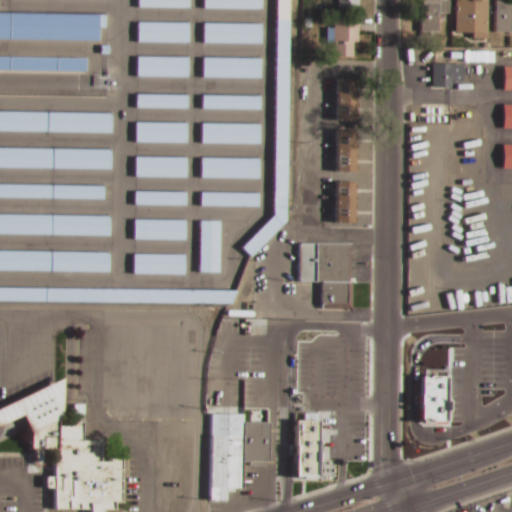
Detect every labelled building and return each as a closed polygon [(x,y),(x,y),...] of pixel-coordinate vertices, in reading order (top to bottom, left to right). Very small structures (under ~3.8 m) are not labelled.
[(187,0),(187,8),(136,8),(136,0),(187,0)] [(260,0),(260,10),(203,9),(203,0),(260,0)] [(287,0),(284,222),(248,257),(239,248),(271,217),(274,0),(287,0)] [(337,0),(358,0),(358,15),(337,15),(337,0)] [(420,17),(422,17),(422,1),(448,0),(448,14),(438,14),(438,32),(420,32),(420,17)] [(455,0),(487,0),(487,33),(455,33),(455,0)] [(494,1),(511,1),(511,15),(511,33),(494,33),(494,1)] [(96,40),(0,37),(0,14),(103,17),(102,29),(96,29),(96,40)] [(135,23),(187,24),(186,43),(135,42),(135,23)] [(333,24),(358,24),(358,42),(353,42),(353,58),(333,58),(333,24)] [(202,43),(202,25),(260,25),(259,43),(202,43)] [(463,63),(463,53),(487,53),(487,63),(463,63)] [(0,71),(0,58),(83,60),(83,73),(0,71)] [(135,58),(186,59),(186,78),(134,77),(135,58)] [(258,77),(201,77),(201,59),(259,59),(258,77)] [(449,88),(431,88),(431,65),(461,65),(461,81),(449,81),(449,88)] [(502,68),(511,68),(511,91),(502,91),(502,68)] [(335,81),(354,81),(354,122),(335,122),(335,81)] [(185,109),(135,108),(135,95),(185,96),(185,109)] [(200,97),(258,97),(258,110),(200,109),(200,97)] [(501,106),(511,106),(511,129),(500,129),(501,106)] [(109,134),(0,132),(0,113),(110,115),(109,134)] [(133,124),(185,124),(185,143),(133,143),(133,124)] [(200,144),(200,125),(258,125),(258,144),(200,144)] [(335,132),(353,132),(354,173),(335,174),(335,132)] [(501,146),(511,146),(511,169),(500,169),(501,146)] [(0,169),(0,149),(109,151),(109,171),(0,169)] [(133,158),(185,159),(184,178),(133,177),(133,158)] [(200,178),(200,159),(257,160),(257,178),(200,178)] [(333,184),(353,184),(353,225),(334,225),(333,184)] [(0,198),(0,185),(102,187),(102,199),(50,198),(50,199),(0,198)] [(132,205),(133,193),(184,193),(184,206),(132,205)] [(256,194),(256,207),(199,206),(199,194),(256,194)] [(108,237),(0,235),(0,215),(108,218),(108,237)] [(132,221),(184,221),(183,240),(132,240),(132,221)] [(198,222),(217,222),(217,274),(198,274),(198,222)] [(315,245),(350,245),(350,284),(352,284),(352,310),(320,310),(320,283),(315,283),(315,245)] [(0,272),(0,252),(107,254),(107,274),(0,272)] [(131,256),(183,256),(182,275),(131,275),(131,256)] [(0,302),(0,289),(233,292),(228,305),(0,302)] [(454,388),(470,384),(472,393),(456,396),(454,388)] [(210,416),(243,416),(243,425),(268,424),(268,464),(241,464),(241,490),(226,490),(226,503),(210,503),(210,416)] [(29,435),(58,421),(58,429),(74,429),(74,425),(82,425),(82,444),(101,444),(101,464),(111,464),(111,462),(122,462),(122,511),(55,511),(54,452),(29,452),(29,435)] [(292,421),(292,479),(317,479),(317,421),(292,421)]
